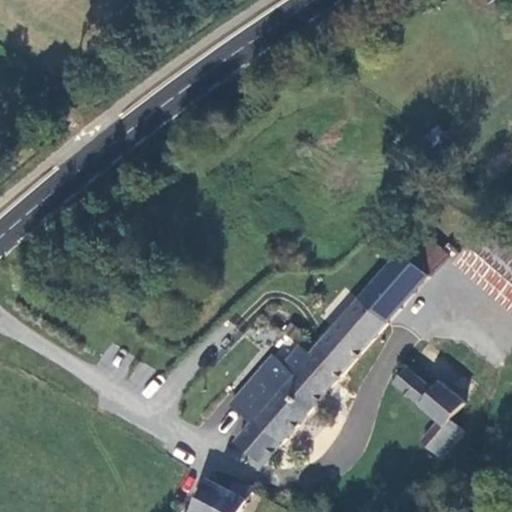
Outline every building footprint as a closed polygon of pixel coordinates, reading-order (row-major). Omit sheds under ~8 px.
[(229,126),(230,120),(227,114),(222,112),(216,114),(212,119),(213,125),(218,129),(224,130),(229,126)] [(408,250),(436,273),(450,256),(423,233),(408,250)] [(511,259),(484,239),(463,268),(511,303),(511,259)] [(275,464),(436,273),(408,250),(325,349),(314,340),(296,362),(282,350),(239,401),(262,420),(245,440),(275,464)] [(448,428),(470,400),(442,378),(433,389),(406,367),(393,384),(448,428)] [(235,495),(212,483),(193,511),(246,511),(257,493),(238,488),(235,495)]
